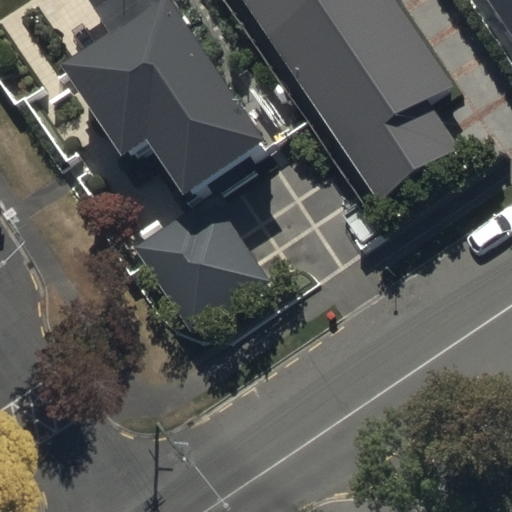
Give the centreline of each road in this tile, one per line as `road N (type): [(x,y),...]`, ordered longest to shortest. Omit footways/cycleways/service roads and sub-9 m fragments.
road 1 (tertiary): [(511,308),(210,511)]
road 2 (residential): [(0,347),(35,416),(101,511)]
